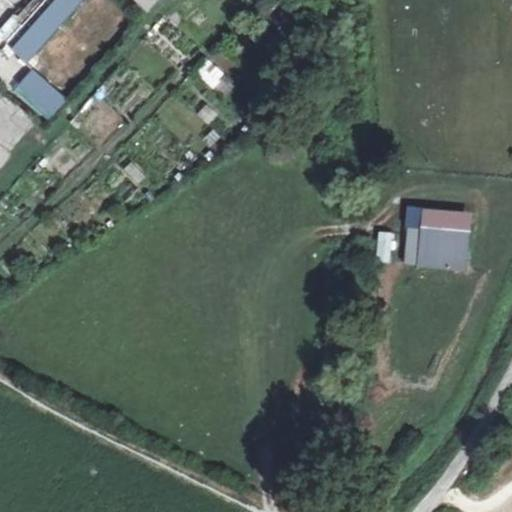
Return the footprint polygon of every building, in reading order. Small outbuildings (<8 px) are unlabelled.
[(29,0),(18,13),(30,22),(50,0),(29,0)] [(134,0),(147,11),(156,0),(134,0)] [(215,87),(225,69),(204,58),(194,75),(215,87)] [(30,65),(10,88),(47,121),(67,98),(30,65)] [(421,228),(423,209),(407,207),(405,228),(409,228),(405,263),(417,264),(421,228)] [(423,209),(421,228),(470,233),(472,214),(423,209)] [(470,233),(421,228),(417,264),(467,269),(470,233)] [(393,234),(379,232),(376,261),(390,262),(393,234)]
